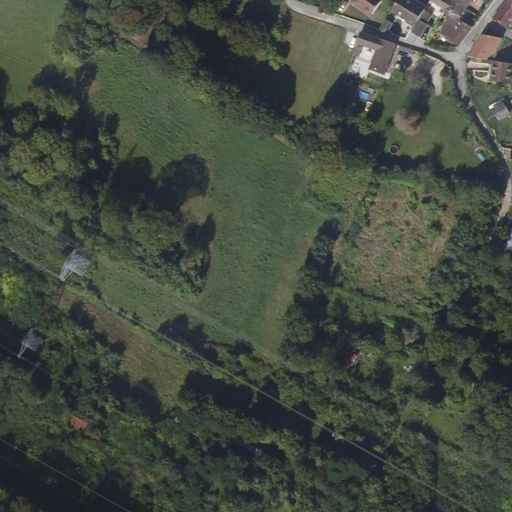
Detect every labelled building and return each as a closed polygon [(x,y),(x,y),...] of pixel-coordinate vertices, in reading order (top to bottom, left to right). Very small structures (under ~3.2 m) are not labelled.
[(350,0),(350,1),(358,7),(359,5),(372,15),(383,0),(350,0)] [(405,21),(413,27),(418,19),(421,15),(424,8),(412,0),(398,0),(392,10),(406,19),(405,21)] [(459,22),(466,10),(450,1),(448,0),(429,0),(426,6),(432,10),(436,3),(446,8),(443,13),(447,15),(451,17),(459,22)] [(450,0),(450,1),(466,10),(471,0),(450,0)] [(511,0),(509,0),(494,20),(495,21),(506,30),(511,23),(511,0)] [(359,5),(358,7),(371,16),(372,15),(359,5)] [(421,15),(424,17),(427,18),(432,10),(426,6),(424,8),(421,15)] [(442,23),(447,15),(443,13),(439,19),(438,21),(442,23)] [(458,47),(472,29),(463,23),(462,24),(459,22),(451,17),(443,34),(458,47)] [(413,27),(410,32),(418,37),(426,25),(421,21),(418,19),(413,27)] [(379,32),(386,34),(392,25),(386,20),(379,32)] [(385,75),(395,45),(360,34),(357,46),(377,53),(371,70),(385,75)] [(272,45),(272,44),(272,43),(271,42),(271,41),(269,41),(268,40),(266,41),(265,41),(265,42),(264,42),(264,43),(264,45),(264,46),(265,47),(266,48),(267,48),(268,49),(269,48),(270,48),(271,47),(272,46),(272,45)] [(511,84),(511,65),(492,62),(490,82),(511,85),(511,84)] [(509,114),(502,105),(492,111),(499,121),(509,114)] [(470,190),(499,197),(501,187),(472,180),(470,190)] [(84,442),(89,432),(82,429),(84,426),(80,425),(78,427),(76,425),(71,435),(84,442)] [(212,446),(256,465),(263,449),(220,430),(212,446)]
